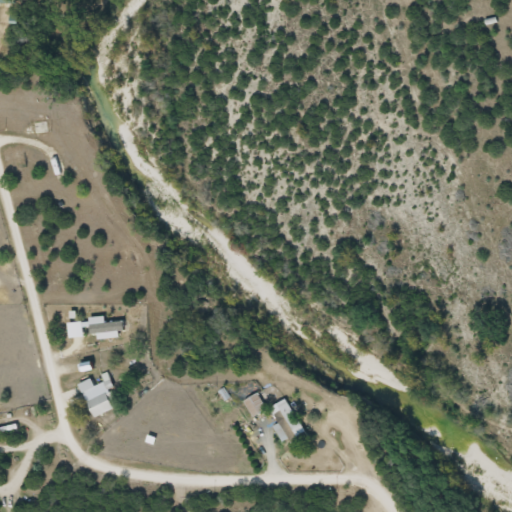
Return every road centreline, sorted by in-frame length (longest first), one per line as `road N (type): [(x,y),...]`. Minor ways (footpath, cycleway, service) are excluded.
road 1 (residential): [(13,382),(17,444),(108,490),(271,511)]
road 2 (residential): [(13,382),(0,163)]
